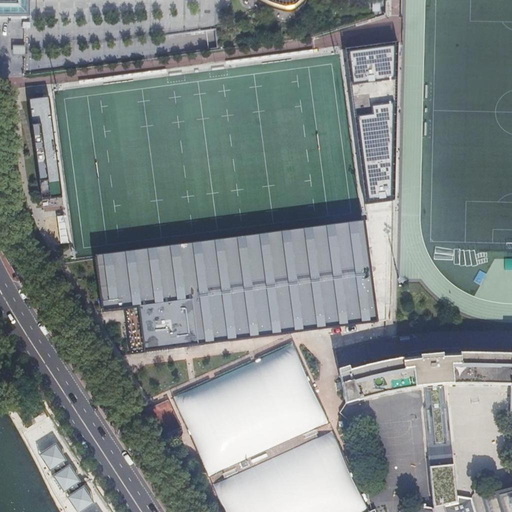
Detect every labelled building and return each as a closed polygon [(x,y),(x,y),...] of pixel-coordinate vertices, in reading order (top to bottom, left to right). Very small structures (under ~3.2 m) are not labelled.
[(0,0),(0,19),(26,20),(25,0),(0,0)] [(265,0),(286,11),(292,10),(295,9),(300,0),(299,0),(265,0)] [(348,52),(367,202),(394,199),(398,45),(390,47),(348,52)] [(49,98),(30,100),(42,199),(62,197),(49,98)] [(65,215),(56,217),(60,244),(69,242),(65,215)] [(362,222),(98,258),(104,312),(124,310),(131,354),(377,321),(365,222),(362,222)] [(473,511),(470,500),(456,499),(447,409),(447,407),(446,404),(444,386),(462,385),(480,385),(510,385),(509,417),(511,417),(511,355),(467,355),(453,355),(442,356),(442,354),(431,354),(420,356),(420,358),(399,361),(388,363),(368,367),(354,371),(339,376),(345,405),(363,400),(382,395),(395,392),(421,388),(424,387),(425,404),(424,410),(433,509),(424,508),(424,506),(414,505),(406,511),(407,511),(473,511)] [(165,401),(150,408),(159,426),(174,420),(165,401)] [(55,477),(57,480),(54,482),(60,492),(63,490),(64,492),(66,491),(70,497),(68,498),(76,511),(81,511),(94,504),(85,489),(81,483),(71,467),(67,461),(57,446),(41,456),(51,471),(53,470),(56,476),(55,477)] [(496,496),(483,500),(486,511),(511,511),(511,490),(496,495),(496,496)]
